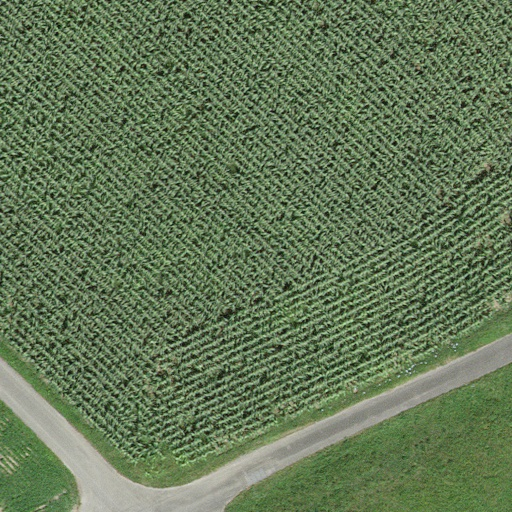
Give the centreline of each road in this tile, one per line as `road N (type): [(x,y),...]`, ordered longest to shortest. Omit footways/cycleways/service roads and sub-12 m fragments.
road 1 (track): [(511,344),(141,511)]
road 2 (track): [(0,387),(121,511)]
